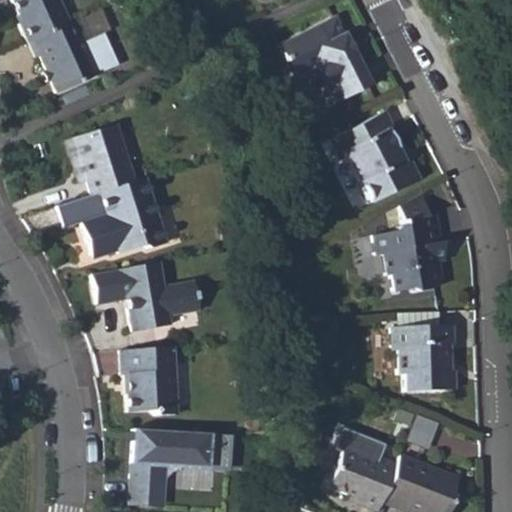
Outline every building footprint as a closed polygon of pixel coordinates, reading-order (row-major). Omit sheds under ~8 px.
[(7,0),(19,24),(16,25),(25,44),(26,43),(67,24),(55,0),(7,0)] [(341,45),(345,43),(332,17),(276,46),(294,81),(314,71),(322,85),(332,81),(340,99),(367,85),(349,50),(345,53),(341,45)] [(95,75),(71,22),(67,24),(26,43),(32,59),(36,57),(43,72),(47,81),(53,94),(95,75)] [(341,45),(345,53),(349,50),(345,43),(341,45)] [(314,89),(323,107),(340,99),(332,81),(322,85),(314,89)] [(384,131),(389,129),(381,113),(326,141),(335,157),(340,154),(357,185),(359,184),(369,203),(411,181),(413,174),(408,164),(400,161),(394,150),(384,131)] [(113,133),(106,130),(75,141),(72,147),(89,198),(130,184),(113,133)] [(400,161),(408,164),(399,147),(394,150),(400,161)] [(89,198),(55,210),(63,232),(80,226),(91,257),(96,260),(118,253),(119,256),(142,247),(147,251),(164,245),(142,180),(130,184),(89,198)] [(434,264),(440,263),(432,219),(392,226),(389,232),(369,235),(372,256),(379,255),(383,277),(387,276),(390,294),(431,290),(437,280),(434,264)] [(159,288),(155,263),(88,275),(93,305),(123,300),(129,333),(166,326),(164,317),(195,311),(190,283),(159,288)] [(445,346),(449,346),(448,326),(387,327),(388,351),(394,351),(394,375),(401,374),(401,392),(451,391),(451,371),(446,371),(443,371),(442,361),(446,361),(445,346)] [(177,415),(174,348),(120,351),(122,375),(128,375),(127,395),(128,395),(128,412),(151,412),(156,416),(177,415)] [(413,415),(402,442),(422,450),(434,422),(413,415)] [(227,437),(132,430),(127,505),(160,507),(162,467),(224,470),(227,437)] [(344,439),(338,452),(369,465),(371,459),(374,451),(344,439)] [(371,459),(369,465),(338,452),(324,487),(344,495),(356,500),(354,505),(372,511),(373,511),(378,503),(392,467),(371,459)] [(412,468),(413,463),(396,456),(392,467),(378,503),(401,511),(443,511),(449,497),(447,497),(454,479),(421,466),(419,471),(412,468)] [(342,500),(354,505),(356,500),(344,495),(342,500)]
